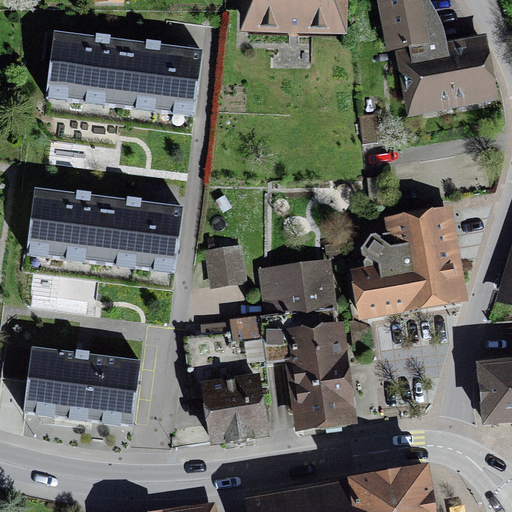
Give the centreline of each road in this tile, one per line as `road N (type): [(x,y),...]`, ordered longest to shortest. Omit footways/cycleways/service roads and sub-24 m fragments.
road 1 (primary): [(0,461),(141,483),(241,476),(415,446),(451,451)]
road 2 (residential): [(451,451),(463,364),(511,206)]
